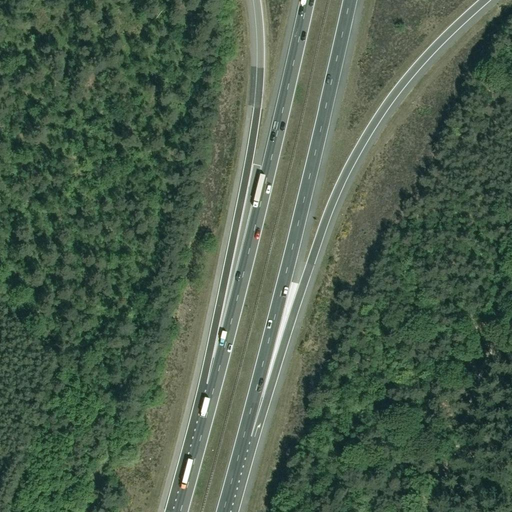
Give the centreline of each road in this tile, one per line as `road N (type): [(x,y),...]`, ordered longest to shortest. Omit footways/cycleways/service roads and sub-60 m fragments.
road 1 (motorway): [(243,434),(334,201),(369,134),(416,70),(489,0)]
road 2 (motorway): [(243,434),(349,0)]
road 3 (motorway): [(306,0),(214,386)]
road 4 (motorway): [(253,0),(256,99),(213,329),(214,386)]
road 5 (motorway): [(214,386),(179,511)]
